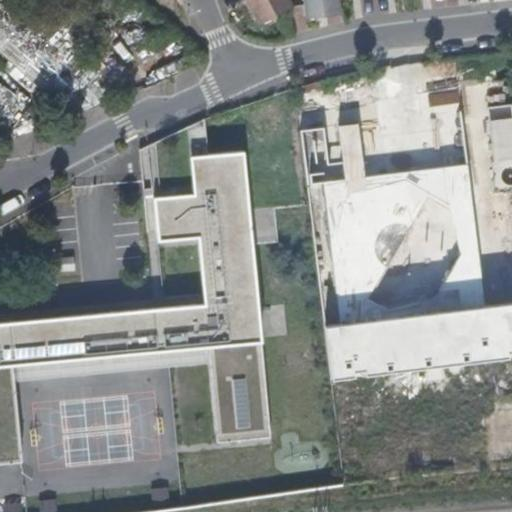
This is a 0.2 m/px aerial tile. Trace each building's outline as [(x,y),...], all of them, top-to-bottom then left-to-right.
[(291,0),(249,0),(263,25),(296,8),(291,0)] [(308,0),(310,20),(346,16),(343,0),(308,0)] [(0,121),(11,127),(25,98),(0,86),(0,121)] [(324,124),(298,127),(330,375),(511,352),(511,299),(483,302),(465,163),(364,176),(357,121),(337,124),(343,175),(331,177),(324,124)] [(205,300),(0,319),(0,460),(21,458),(12,362),(212,343),(221,437),(270,432),(243,152),(194,156),(197,193),(157,196),(162,240),(199,236),(205,300)]
